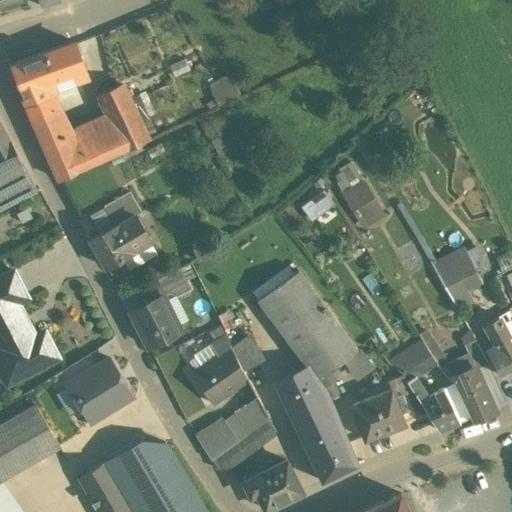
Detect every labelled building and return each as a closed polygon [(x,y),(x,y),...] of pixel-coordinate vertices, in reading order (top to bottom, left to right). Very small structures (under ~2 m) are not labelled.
[(312,0),(290,0),(303,12),(314,1),(312,0)] [(66,46),(10,67),(19,90),(26,105),(46,98),(39,83),(74,70),(66,46)] [(221,91),(232,85),(226,76),(215,81),(208,89),(214,99),(221,91)] [(232,85),(221,91),(214,99),(218,106),(226,101),(226,100),(237,94),(232,85)] [(124,86),(98,98),(114,133),(91,143),(100,163),(149,141),(124,86)] [(46,98),(26,105),(32,120),(53,112),(47,98),(46,98)] [(77,149),(57,110),(53,112),(32,120),(59,181),(78,173),(69,153),(77,149)] [(0,143),(11,140),(0,120),(0,143)] [(222,134),(211,141),(224,164),(241,154),(233,141),(228,144),(222,134)] [(0,143),(0,210),(39,190),(11,140),(0,143)] [(77,149),(69,153),(78,173),(100,163),(91,143),(77,149)] [(361,227),(384,213),(353,160),(330,174),(361,227)] [(129,192),(103,206),(115,226),(135,215),(135,216),(141,213),(129,192)] [(115,226),(88,241),(106,269),(150,242),(135,216),(135,215),(115,226)] [(477,258),(471,261),(476,272),(483,269),(477,258)] [(471,261),(455,269),(465,289),(481,281),(476,272),(471,261)] [(305,370),(315,381),(342,361),(358,350),(298,268),(292,273),(287,265),(252,290),(303,367),(305,370)] [(147,286),(154,300),(163,296),(166,302),(190,290),(179,268),(147,286)] [(0,310),(17,302),(26,297),(14,272),(0,278),(0,310)] [(154,300),(131,312),(148,347),(180,331),(166,302),(163,296),(154,300)] [(17,302),(0,310),(0,370),(7,385),(59,359),(45,332),(35,337),(31,329),(28,330),(23,321),(26,320),(17,302)] [(511,330),(511,324),(506,313),(498,317),(507,333),(511,330)] [(213,315),(203,321),(209,331),(219,325),(213,315)] [(511,344),(509,339),(509,338),(507,333),(498,317),(484,325),(494,346),(485,351),(500,377),(508,373),(511,380),(511,344)] [(219,325),(209,331),(214,341),(209,344),(216,357),(231,347),(230,345),(219,325)] [(230,345),(231,347),(242,369),(264,358),(249,332),(230,345)] [(432,355),(418,334),(403,344),(407,350),(395,357),(398,361),(393,367),(402,374),(407,381),(415,377),(423,373),(417,364),(432,355)] [(482,353),(475,341),(465,346),(468,353),(476,370),(487,365),(482,353)] [(216,357),(204,365),(204,364),(191,372),(211,404),(247,380),(242,369),(231,347),(216,357)] [(358,350),(342,361),(356,380),(374,368),(359,348),(358,350)] [(476,373),(476,370),(468,353),(445,364),(454,383),(476,373)] [(89,354),(60,372),(67,384),(96,366),(89,354)] [(432,355),(417,364),(423,373),(437,363),(432,355)] [(131,396),(108,359),(96,366),(67,384),(90,421),(131,396)] [(274,382),(306,446),(342,432),(325,391),(315,381),(305,370),(303,367),(274,382)] [(476,373),(454,383),(468,414),(472,422),(494,413),(476,373)] [(387,380),(391,390),(394,398),(402,395),(413,390),(407,381),(402,374),(387,380)] [(451,404),(443,389),(428,397),(422,388),(426,385),(423,381),(420,384),(415,377),(407,381),(413,390),(439,433),(460,425),(457,418),(451,404)] [(454,383),(443,389),(451,404),(457,418),(468,414),(454,383)] [(394,398),(391,390),(352,406),(365,440),(404,425),(400,415),(408,412),(402,395),(394,398)] [(256,398),(240,409),(254,430),(267,420),(256,398)] [(35,404),(0,424),(0,481),(59,446),(35,404)] [(211,462),(239,441),(222,419),(195,436),(211,462)] [(274,435),(267,420),(254,430),(239,441),(211,462),(218,471),(228,469),(274,435)] [(342,432),(306,446),(322,483),(357,466),(342,432)] [(140,440),(103,462),(133,511),(205,511),(164,443),(140,441),(140,440)] [(133,511),(103,462),(78,476),(99,511),(133,511)] [(286,462),(243,483),(250,497),(256,494),(265,511),(302,493),(286,462)] [(21,511),(0,481),(0,511),(21,511)] [(407,511),(400,496),(364,511),(407,511)]
